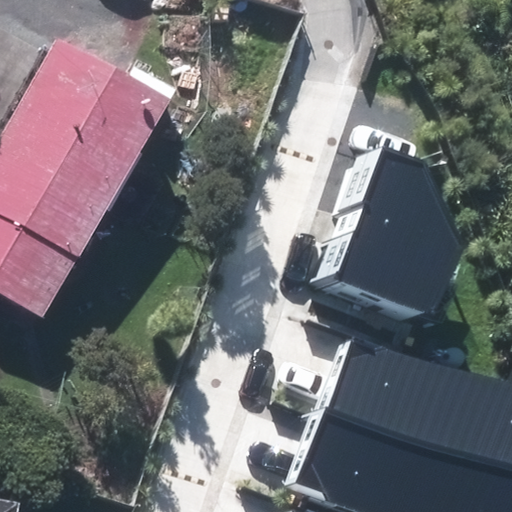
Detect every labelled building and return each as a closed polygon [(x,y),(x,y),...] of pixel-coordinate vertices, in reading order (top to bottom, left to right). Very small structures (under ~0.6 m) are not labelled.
[(0,110),(0,316),(24,329),(137,118),(27,60),(0,110)] [(425,162),(377,147),(357,215),(465,247),(425,162)] [(446,310),(465,247),(357,215),(338,278),(446,310)] [(511,388),(350,341),(328,416),(511,470),(511,388)] [(361,511),(511,511),(511,470),(328,416),(305,495),(361,511)]
